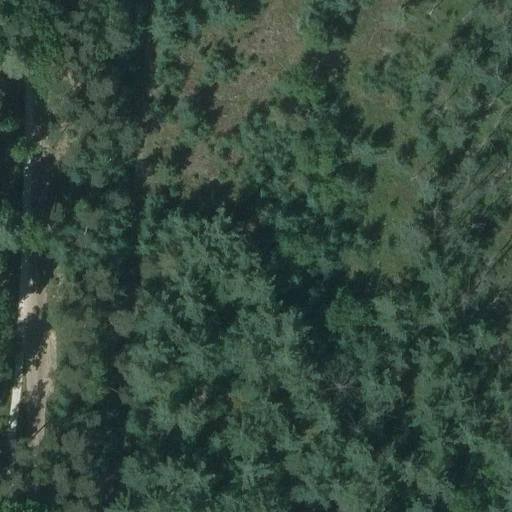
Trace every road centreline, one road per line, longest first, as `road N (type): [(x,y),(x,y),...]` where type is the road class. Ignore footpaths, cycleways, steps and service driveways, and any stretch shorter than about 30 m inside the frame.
road 1 (track): [(154,0),(111,511)]
road 2 (track): [(30,511),(40,0)]
